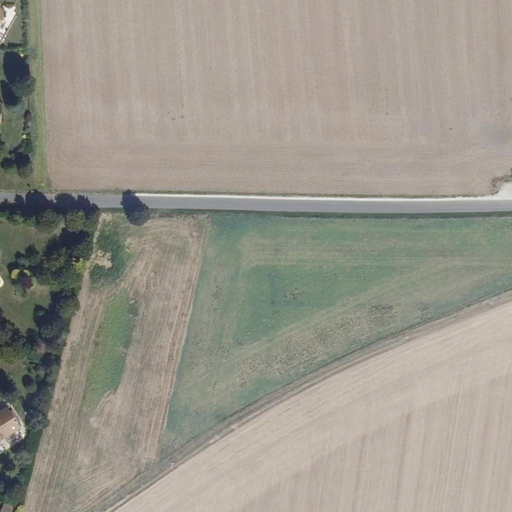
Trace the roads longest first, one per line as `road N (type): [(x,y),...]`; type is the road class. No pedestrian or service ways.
road 1 (residential): [(511,205),(0,200)]
road 2 (track): [(511,293),(262,403),(102,511)]
